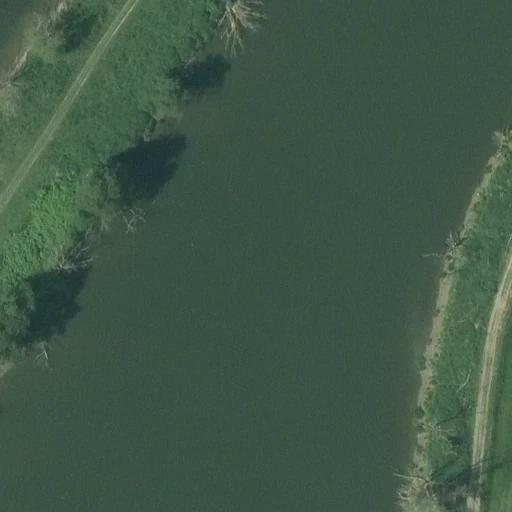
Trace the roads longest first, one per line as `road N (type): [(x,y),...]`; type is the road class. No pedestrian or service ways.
road 1 (track): [(465,511),(492,291),(511,242)]
road 2 (track): [(0,201),(134,0)]
